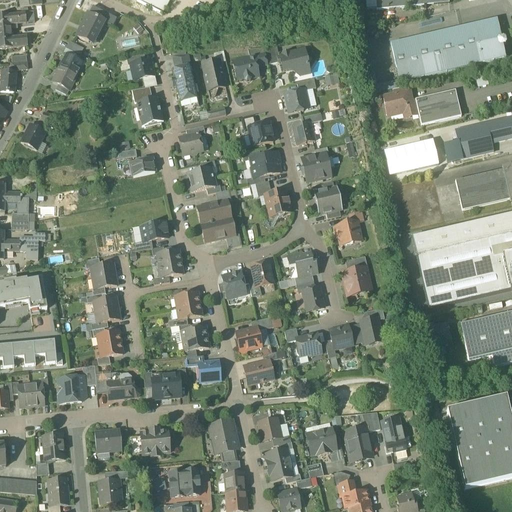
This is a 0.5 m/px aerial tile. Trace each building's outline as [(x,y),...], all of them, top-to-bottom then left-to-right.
[(134,0),(163,15),(170,0),(134,0)] [(364,0),(366,12),(376,11),(375,0),(364,0)] [(375,0),(376,11),(448,4),(448,0),(375,0)] [(92,8),(88,16),(104,24),(112,28),(116,20),(92,8)] [(25,15),(26,25),(34,24),(33,14),(25,15)] [(10,16),(11,26),(17,26),(26,25),(25,15),(10,16)] [(95,40),(104,24),(88,16),(87,15),(76,38),(88,44),(91,38),(95,40)] [(0,16),(0,34),(11,33),(11,31),(11,26),(10,16),(0,16)] [(390,45),(399,84),(505,60),(502,47),(504,46),(506,44),(505,39),(503,38),(500,38),(496,21),(390,45)] [(143,32),(137,26),(133,30),(138,36),(143,32)] [(0,34),(0,50),(13,50),(13,49),(12,38),(11,33),(0,34)] [(352,39),(357,62),(370,59),(365,36),(352,39)] [(24,37),(12,38),(13,49),(25,48),(24,39),(24,37)] [(66,50),(74,54),(79,57),(82,50),(69,43),(66,50)] [(263,50),(266,62),(267,67),(278,64),(276,57),(278,56),(276,49),(263,50)] [(74,54),(66,50),(65,50),(63,55),(65,56),(72,60),(74,54)] [(255,65),(266,62),(263,50),(247,51),(249,60),(254,59),(255,65)] [(288,70),(300,77),(306,68),(308,68),(307,66),(311,61),(306,58),(304,52),(289,55),(289,53),(281,55),(278,56),(276,57),(278,64),(278,65),(280,65),(282,72),(287,71),(288,70)] [(219,63),(220,65),(226,64),(223,53),(215,54),(217,63),(219,63)] [(85,60),(79,57),(74,54),(72,60),(82,65),(85,60)] [(66,57),(59,70),(75,79),(79,72),(76,71),(79,64),(82,66),(83,66),(82,65),(72,60),(65,56),(65,57),(66,57)] [(126,60),(127,68),(129,68),(131,68),(132,67),(132,66),(145,63),(143,56),(126,60)] [(11,58),(11,65),(26,64),(25,57),(11,58)] [(172,58),(175,72),(189,68),(187,57),(172,58)] [(244,83),(246,84),(249,83),(251,81),(250,80),(258,78),(255,65),(254,59),(249,60),(246,61),(246,60),(232,63),(235,75),(240,74),(242,82),(244,82),(244,83)] [(377,86),(370,59),(357,62),(365,97),(400,89),(398,81),(377,86)] [(130,72),(129,68),(127,68),(126,60),(118,62),(121,74),(130,72)] [(132,73),(134,82),(141,81),(153,78),(149,62),(145,63),(132,66),(132,67),(133,72),(132,73)] [(202,67),(208,93),(225,89),(220,65),(219,63),(217,63),(202,67)] [(27,71),(26,64),(11,65),(10,65),(11,71),(14,70),(14,72),(27,71)] [(172,72),(179,104),(197,100),(189,68),(175,72),(172,72)] [(306,68),(300,77),(309,75),(308,68),(306,68)] [(72,86),(75,79),(59,70),(52,84),(51,83),(51,84),(57,87),(68,93),(69,93),(69,92),(65,91),(69,84),(72,86)] [(0,86),(0,93),(13,94),(15,74),(1,73),(0,83),(0,86)] [(127,84),(134,82),(132,73),(125,74),(127,84)] [(335,76),(324,79),(326,88),(338,85),(335,76)] [(474,78),(477,90),(488,87),(485,76),(474,78)] [(141,81),(143,91),(149,90),(155,89),(153,78),(141,81)] [(296,85),(298,94),(304,92),(304,93),(312,91),(315,90),(313,81),(296,85)] [(55,93),(65,98),(68,93),(57,87),(55,93)] [(393,98),(409,94),(409,95),(410,95),(409,88),(392,92),(393,98)] [(134,105),(136,105),(135,105),(152,101),(149,90),(143,91),(131,92),(134,105)] [(316,108),(312,91),(304,93),(306,103),(307,109),(316,108)] [(303,113),(304,110),(303,104),(306,103),(304,93),(304,92),(298,94),(284,97),(288,114),(297,112),(299,114),(303,113)] [(418,115),(421,127),(461,118),(455,92),(415,101),(418,115)] [(404,118),(406,120),(410,119),(411,117),(418,115),(415,101),(410,102),(409,95),(409,94),(393,98),(383,100),(387,119),(403,115),(404,118)] [(135,105),(136,105),(138,114),(139,114),(140,119),(139,120),(141,129),(144,128),(144,130),(161,126),(160,125),(163,124),(161,114),(160,114),(158,114),(157,110),(159,110),(160,110),(158,100),(152,101),(135,105)] [(198,108),(197,100),(179,104),(181,112),(198,108)] [(206,114),(208,121),(225,117),(224,110),(206,114)] [(200,123),(208,121),(206,114),(206,113),(198,114),(200,123)] [(40,122),(56,126),(57,121),(42,116),(40,122)] [(301,120),(302,127),(310,125),(310,126),(320,123),(318,116),(301,120)] [(240,120),(243,134),(248,133),(248,130),(256,128),(254,117),(240,120)] [(457,147),(460,161),(493,154),(491,145),(511,140),(511,119),(454,132),(457,147)] [(248,133),(252,148),(273,144),(271,135),(270,134),(268,125),(256,128),(248,130),(248,133)] [(292,129),(296,147),(314,143),(310,126),(310,125),(302,127),(292,129)] [(20,145),(34,152),(38,145),(39,146),(40,144),(44,135),(30,128),(26,136),(25,135),(20,145)] [(198,136),(199,140),(205,138),(203,129),(185,133),(187,139),(198,136)] [(189,157),(192,158),(195,157),(196,155),(202,154),(199,140),(198,136),(187,139),(178,141),(182,158),(189,157)] [(432,142),(383,153),(389,178),(438,167),(432,142)] [(46,147),(40,144),(39,146),(38,145),(34,152),(41,156),(46,147)] [(351,144),(345,146),(348,160),(354,159),(351,144)] [(457,147),(443,150),(446,165),(461,162),(460,161),(457,147)] [(324,157),(325,161),(327,160),(329,160),(326,150),(314,153),(315,158),(324,157)] [(117,154),(119,161),(136,158),(135,151),(117,154)] [(248,155),(250,162),(250,161),(260,159),(260,156),(259,153),(248,155)] [(244,163),(250,162),(248,155),(241,157),(243,164),(244,163)] [(253,180),(253,181),(263,179),(268,177),(279,175),(277,166),(278,165),(276,155),(265,158),(260,159),(250,161),(250,162),(252,170),(251,171),(253,180)] [(305,178),(306,184),(315,182),(316,183),(322,182),(322,180),(329,179),(325,161),(324,157),(315,158),(301,162),(303,168),(301,170),(303,177),(305,178)] [(130,166),(133,179),(154,175),(151,161),(130,166)] [(95,162),(81,163),(83,173),(97,172),(95,162)] [(200,166),(201,172),(210,170),(210,171),(215,170),(214,163),(200,166)] [(511,166),(501,169),(502,172),(508,200),(511,198),(511,166)] [(191,191),(192,195),(206,192),(215,190),(215,189),(210,171),(210,170),(201,172),(187,175),(188,179),(184,180),(187,192),(191,191)] [(244,172),(246,182),(252,180),(253,180),(251,171),(246,172),(244,172)] [(509,202),(508,200),(502,172),(454,182),(461,212),(509,202)] [(254,187),(255,187),(265,184),(264,181),(263,179),(253,181),(253,180),(252,180),(253,183),(254,187)] [(268,184),(265,184),(255,187),(257,199),(259,199),(265,198),(265,197),(271,196),(268,184)] [(319,187),(320,193),(334,190),(332,184),(319,187)] [(207,198),(215,196),(221,194),(219,188),(215,189),(215,190),(206,192),(207,198)] [(322,214),(322,216),(325,216),(339,213),(341,212),(340,204),(339,201),(345,200),(345,199),(339,200),(338,197),(336,190),(334,190),(320,193),(317,194),(318,196),(313,197),(313,200),(308,201),(309,205),(312,205),(313,209),(310,210),(311,214),(316,213),(317,215),(322,214)] [(228,193),(221,194),(215,196),(217,205),(224,204),(226,203),(227,204),(231,203),(228,193)] [(276,218),(279,220),(282,219),(284,216),(290,215),(285,193),(271,196),(265,197),(265,198),(267,207),(267,208),(266,210),(267,216),(270,217),(270,220),(276,218)] [(261,208),(267,207),(265,198),(259,199),(261,208)] [(197,210),(201,228),(228,221),(224,204),(217,205),(197,210)] [(28,216),(28,206),(20,206),(17,206),(17,212),(17,216),(28,216)] [(325,216),(326,222),(340,218),(339,213),(325,216)] [(349,217),(351,226),(356,224),(356,225),(363,224),(360,214),(349,217)] [(511,215),(411,238),(416,258),(511,235),(511,215)] [(13,216),(13,224),(28,224),(28,216),(17,216),(13,216)] [(232,239),(228,221),(201,228),(205,245),(225,240),(232,239)] [(28,232),(28,224),(13,224),(13,232),(28,232)] [(143,244),(151,243),(167,240),(164,224),(140,228),(143,244)] [(338,239),(340,248),(352,246),(351,244),(360,242),(356,225),(356,224),(351,226),(335,229),(336,231),(334,231),(336,240),(338,239)] [(143,244),(140,228),(132,229),(135,245),(143,244)] [(428,311),(509,293),(501,258),(511,255),(511,235),(416,258),(428,311)] [(225,240),(228,251),(241,248),(238,237),(234,238),(232,239),(225,240)] [(19,242),(4,242),(4,247),(38,248),(38,243),(38,242),(33,242),(32,242),(29,239),(19,239),(19,242)] [(133,245),(135,254),(152,251),(151,243),(143,244),(135,245),(133,245)] [(104,248),(105,255),(114,253),(113,246),(104,248)] [(151,251),(153,258),(157,257),(156,256),(164,255),(163,249),(151,251)] [(157,257),(158,268),(180,264),(178,253),(164,255),(156,256),(157,257)] [(25,261),(38,262),(38,254),(26,254),(25,261)] [(297,279),(297,280),(312,277),(317,276),(315,266),(312,267),(312,265),(313,264),(311,255),(302,257),(301,255),(286,258),(287,260),(289,269),(289,270),(295,269),(297,279)] [(511,255),(501,258),(509,293),(511,292),(511,291),(511,255)] [(152,269),(158,268),(157,257),(153,258),(149,258),(151,269),(152,269)] [(84,262),(86,271),(90,270),(100,268),(98,260),(84,262)] [(345,264),(347,275),(365,271),(362,260),(345,264)] [(182,276),(180,264),(158,268),(160,279),(160,280),(168,279),(182,276)] [(254,283),(256,290),(259,289),(273,286),(268,265),(251,269),(254,283)] [(90,270),(92,280),(115,276),(113,266),(100,268),(90,270)] [(5,267),(5,270),(6,276),(16,274),(14,267),(5,267)] [(154,280),(160,279),(158,268),(152,269),(154,280)] [(342,276),(347,297),(358,295),(357,292),(366,290),(365,283),(367,282),(365,271),(347,275),(342,276)] [(242,287),(248,286),(248,285),(245,273),(240,275),(242,287)] [(227,300),(227,301),(245,297),(242,287),(240,275),(222,279),(223,285),(227,300)] [(117,287),(115,276),(92,280),(94,291),(104,290),(117,287)] [(294,280),(296,287),(312,284),(313,283),(312,277),(297,280),(297,279),(294,280)] [(39,312),(46,311),(41,279),(25,282),(25,280),(13,282),(13,283),(5,285),(5,284),(0,284),(0,308),(5,308),(5,306),(21,303),(21,305),(28,304),(29,312),(38,310),(39,312)] [(152,281),(154,287),(170,284),(168,279),(160,280),(160,279),(154,280),(152,281)] [(286,282),(288,289),(296,287),(294,280),(286,282)] [(280,291),(288,289),(286,282),(279,284),(280,291)] [(254,283),(248,285),(248,286),(251,299),(261,297),(259,289),(256,290),(254,283)] [(314,291),(312,284),(296,287),(297,293),(302,292),(303,294),(314,291)] [(217,286),(221,301),(227,300),(223,285),(217,286)] [(303,294),(307,313),(323,309),(318,290),(314,291),(303,294)] [(170,294),(171,300),(175,300),(175,299),(183,298),(181,292),(170,294)] [(175,300),(177,310),(199,307),(197,295),(183,298),(175,299),(175,300)] [(103,302),(102,296),(93,298),(86,299),(87,305),(93,304),(103,302)] [(93,304),(95,314),(117,310),(116,300),(103,302),(93,304)] [(201,318),(199,307),(177,310),(179,321),(179,322),(187,321),(201,318)] [(119,321),(117,310),(95,314),(97,325),(107,323),(119,321)] [(377,320),(377,322),(384,321),(382,311),(367,314),(369,322),(377,320)] [(97,325),(95,314),(87,316),(88,326),(91,326),(97,325)] [(468,362),(491,357),(511,352),(511,314),(460,326),(468,362)] [(279,318),(271,320),(273,330),(281,328),(279,318)] [(256,330),(257,334),(266,332),(273,330),(271,320),(250,325),(252,331),(256,330)] [(375,343),(377,345),(382,344),(383,342),(382,337),(380,336),(377,322),(377,320),(369,322),(360,324),(361,327),(363,338),(364,343),(375,341),(375,343)] [(190,326),(188,327),(187,321),(179,322),(179,321),(175,322),(176,329),(178,328),(179,335),(181,335),(181,334),(191,332),(190,326)] [(91,326),(92,332),(104,330),(108,329),(107,323),(97,325),(91,326)] [(450,342),(451,345),(452,347),(447,324),(422,330),(424,331),(442,327),(446,330),(449,341),(450,342)] [(348,330),(350,341),(356,339),(363,338),(361,327),(348,330)] [(447,347),(450,347),(451,345),(450,342),(449,341),(446,330),(442,327),(424,331),(427,346),(427,348),(427,350),(430,351),(432,351),(433,349),(446,347),(447,347)] [(331,342),(333,351),(334,351),(352,347),(350,341),(348,330),(348,329),(329,333),(331,342)] [(105,336),(104,330),(92,332),(93,339),(97,338),(97,337),(105,336)] [(181,334),(181,335),(183,344),(207,340),(205,330),(191,332),(181,334)] [(239,354),(242,356),(245,355),(247,352),(261,349),(257,334),(256,330),(252,331),(235,335),(235,336),(237,336),(240,348),(238,351),(239,354)] [(284,333),(287,345),(296,343),(295,341),(298,340),(296,330),(284,333)] [(427,346),(424,331),(422,330),(427,353),(452,347),(451,345),(450,347),(447,347),(446,347),(433,349),(432,351),(430,351),(427,350),(427,348),(427,346)] [(257,334),(261,349),(269,347),(266,332),(257,334)] [(97,338),(99,348),(120,344),(118,334),(105,336),(97,337),(97,338)] [(307,356),(309,358),(319,356),(320,353),(318,345),(316,336),(298,340),(295,341),(296,343),(297,348),(296,351),(297,356),(299,357),(307,355),(307,356)] [(208,350),(207,340),(183,344),(185,353),(185,354),(195,352),(208,350)] [(324,344),(328,361),(329,360),(336,359),(334,351),(333,351),(331,342),(324,344)] [(55,355),(54,344),(33,346),(34,358),(45,358),(45,367),(56,366),(55,355)] [(122,356),(120,344),(99,348),(101,359),(101,360),(109,359),(122,356)] [(34,358),(33,346),(11,348),(13,361),(23,359),(24,368),(35,368),(34,358)] [(13,361),(11,348),(0,348),(0,361),(2,361),(3,370),(14,370),(13,361)] [(511,352),(491,357),(494,369),(511,364),(511,352)] [(269,364),(277,362),(276,355),(262,358),(263,364),(269,362),(269,364)] [(185,360),(186,369),(198,368),(198,367),(203,366),(203,358),(196,359),(185,360)] [(97,360),(98,368),(110,366),(109,359),(101,360),(101,359),(97,360)] [(338,371),(336,359),(329,360),(332,372),(338,371)] [(243,369),(247,388),(261,385),(261,384),(273,381),(269,364),(269,362),(263,364),(243,369)] [(202,383),(203,385),(209,384),(211,382),(219,381),(218,365),(203,366),(198,367),(198,368),(200,383),(202,383)] [(83,379),(84,389),(96,387),(95,377),(94,368),(82,369),(83,375),(82,375),(82,379),(83,379)] [(178,376),(179,386),(186,385),(185,371),(177,372),(177,376),(178,376)] [(143,375),(144,390),(152,389),(151,381),(152,381),(151,374),(143,375)] [(96,387),(97,395),(108,394),(107,385),(111,384),(110,375),(95,377),(96,387)] [(108,394),(108,401),(131,399),(133,400),(136,400),(139,397),(139,393),(135,390),(133,390),(132,382),(131,383),(131,379),(127,376),(123,377),(120,380),(120,384),(111,384),(107,385),(108,394)] [(162,400),(162,401),(180,400),(179,386),(178,376),(177,376),(166,377),(167,380),(160,380),(152,381),(151,381),(152,389),(153,401),(162,400)] [(58,397),(59,406),(81,404),(85,399),(84,389),(83,379),(82,379),(57,381),(57,385),(64,390),(58,397)] [(13,402),(12,396),(11,384),(5,385),(5,394),(6,394),(7,403),(13,402)] [(41,386),(30,387),(32,408),(43,407),(42,394),(41,386)] [(286,390),(290,396),(298,392),(294,386),(286,390)] [(20,409),(32,408),(30,387),(18,388),(18,396),(20,409)] [(511,418),(510,418),(506,399),(467,408),(465,400),(439,403),(441,414),(446,412),(464,491),(511,480),(511,418)] [(377,414),(370,415),(374,432),(380,431),(377,414)] [(366,434),(374,432),(370,415),(361,416),(365,429),(366,434)] [(384,447),(386,455),(395,453),(405,451),(398,420),(381,423),(386,447),(384,447)] [(257,425),(262,444),(272,442),(280,440),(277,428),(278,428),(276,421),(257,425)] [(216,439),(219,455),(220,455),(234,452),(238,451),(231,423),(223,425),(221,429),(217,427),(208,429),(210,440),(211,440),(216,439)] [(305,430),(306,436),(331,431),(329,425),(305,430)] [(280,440),(289,438),(286,426),(278,428),(277,428),(280,440)] [(353,462),(356,464),(359,463),(361,461),(372,458),(366,434),(365,429),(344,434),(350,463),(353,462)] [(316,456),(317,457),(330,454),(330,452),(335,451),(331,431),(306,436),(311,457),(316,456)] [(140,439),(127,440),(127,432),(119,433),(121,447),(128,446),(129,458),(142,457),(140,439)] [(151,457),(151,460),(160,459),(160,456),(169,455),(168,446),(171,446),(174,443),(173,437),(170,435),(167,435),(167,433),(158,434),(158,432),(149,433),(149,435),(140,436),(140,439),(142,457),(142,458),(151,457)] [(96,435),(97,455),(109,454),(119,454),(117,433),(113,433),(113,434),(107,435),(106,434),(96,435)] [(43,439),(45,463),(64,462),(62,437),(43,439)] [(291,445),(289,438),(280,440),(272,442),(273,449),(277,448),(279,454),(287,452),(292,451),(291,445)] [(216,439),(211,440),(214,456),(219,455),(216,439)] [(292,451),(287,452),(289,465),(296,464),(293,451),(292,451)] [(406,459),(405,451),(395,453),(397,461),(406,459)] [(220,455),(222,465),(236,463),(234,452),(220,455)] [(292,478),(289,465),(287,452),(279,454),(266,456),(267,463),(266,463),(269,477),(270,477),(272,483),(285,480),(292,478)] [(109,454),(97,455),(98,463),(109,462),(109,454)] [(222,471),(227,471),(227,470),(240,469),(239,463),(236,463),(222,465),(221,465),(222,471)] [(407,471),(405,464),(393,466),(395,474),(407,471)] [(36,466),(37,478),(49,477),(48,465),(36,466)] [(307,468),(310,481),(323,478),(320,465),(307,468)] [(240,476),(240,469),(227,470),(227,471),(227,477),(240,476)] [(171,499),(185,498),(183,473),(176,474),(175,475),(169,475),(171,499)] [(190,473),(183,473),(185,498),(199,497),(197,473),(191,473),(190,473)] [(337,487),(351,484),(350,477),(340,474),(333,475),(336,487),(337,487)] [(224,477),(226,495),(244,494),(242,476),(240,476),(227,477),(224,477)] [(285,480),(286,486),(295,484),(301,483),(299,476),(292,478),(285,480)] [(36,484),(3,481),(2,494),(36,497),(36,484)] [(50,508),(59,508),(68,507),(66,481),(48,483),(50,508)] [(295,484),(297,492),(311,488),(310,481),(301,483),(295,484)] [(100,507),(119,505),(119,496),(117,482),(113,483),(98,484),(100,507)] [(337,487),(340,499),(343,499),(343,498),(354,496),(351,484),(337,487)] [(277,496),(280,511),(288,511),(299,510),(295,492),(277,496)] [(345,510),(349,509),(369,505),(367,499),(366,499),(365,493),(354,496),(343,498),(343,499),(345,510)] [(245,511),(244,494),(226,495),(227,511),(245,511)] [(397,511),(417,511),(415,502),(413,503),(411,495),(396,499),(398,508),(398,510),(397,511)] [(0,511),(15,511),(17,504),(0,501),(0,511)]
